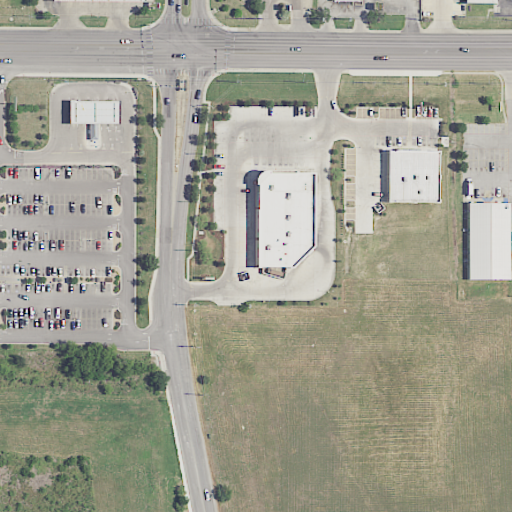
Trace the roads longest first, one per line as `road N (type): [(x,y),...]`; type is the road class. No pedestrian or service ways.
road 1 (secondary): [(344,47),(0,45)]
road 2 (tertiary): [(173,293),(206,511)]
road 3 (secondary): [(511,48),(344,47)]
road 4 (tertiary): [(176,185),(188,161),(197,46)]
road 5 (tertiary): [(173,46),(167,172),(176,185)]
